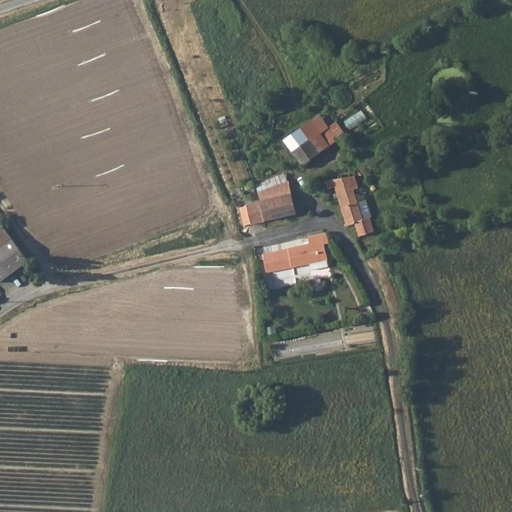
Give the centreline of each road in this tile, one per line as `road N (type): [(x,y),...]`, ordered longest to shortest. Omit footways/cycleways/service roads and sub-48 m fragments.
road 1 (unclassified): [(416,511),(383,318),(348,241)]
road 2 (track): [(243,242),(50,287)]
